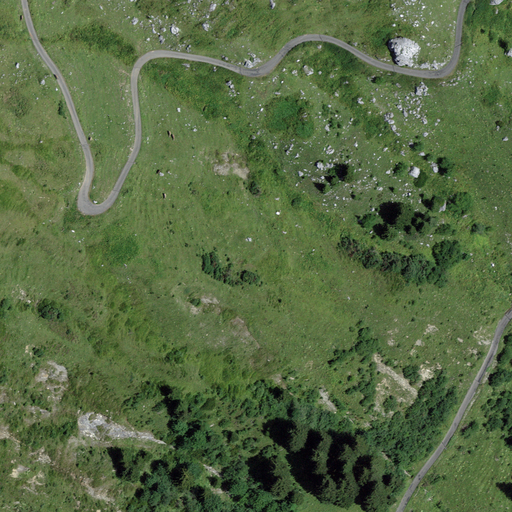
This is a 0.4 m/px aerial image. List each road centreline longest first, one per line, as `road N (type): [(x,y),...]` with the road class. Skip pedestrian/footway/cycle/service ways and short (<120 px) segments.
road 1 (track): [(31,0),(87,145),(83,195),(90,208),(110,197),(137,149),(139,77),(152,56),(254,69),(304,37),(324,35),(386,63),(435,70),(452,56),(468,0)]
road 2 (track): [(511,314),(400,511)]
